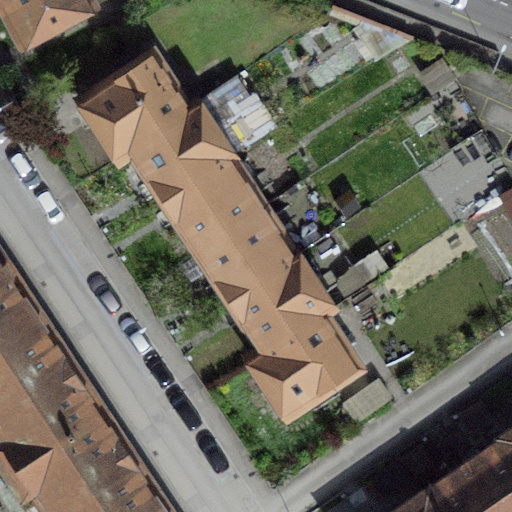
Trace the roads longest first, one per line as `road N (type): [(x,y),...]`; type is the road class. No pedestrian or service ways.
road 1 (residential): [(222,511),(0,182)]
road 2 (residential): [(272,511),(511,353)]
